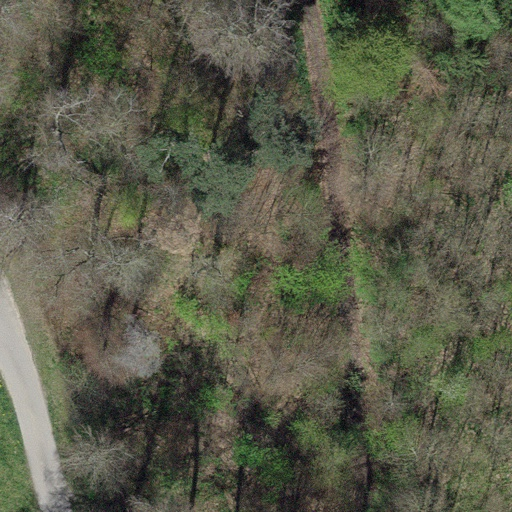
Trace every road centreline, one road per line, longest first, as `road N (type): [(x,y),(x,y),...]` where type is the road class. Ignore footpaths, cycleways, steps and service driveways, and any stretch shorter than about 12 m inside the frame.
road 1 (track): [(409,511),(288,0)]
road 2 (unclassified): [(0,319),(58,511)]
